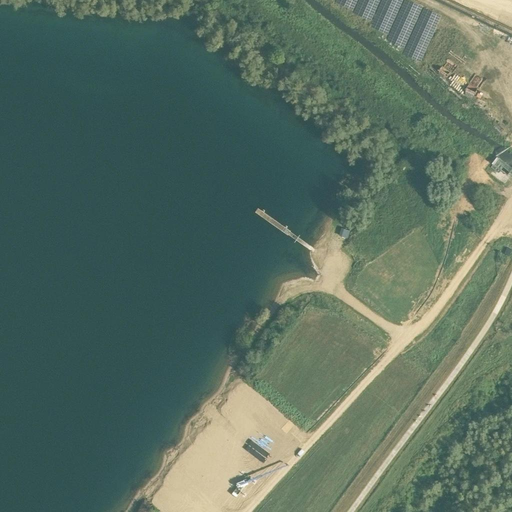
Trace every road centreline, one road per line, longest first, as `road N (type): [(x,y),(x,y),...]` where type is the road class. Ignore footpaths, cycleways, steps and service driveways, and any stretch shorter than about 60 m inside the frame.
road 1 (track): [(221,0),(388,137),(389,151),(363,198),(312,250),(326,286),(291,292),(135,511)]
road 2 (track): [(511,215),(422,328),(400,332),(326,286)]
road 3 (track): [(511,110),(472,34),(418,0)]
